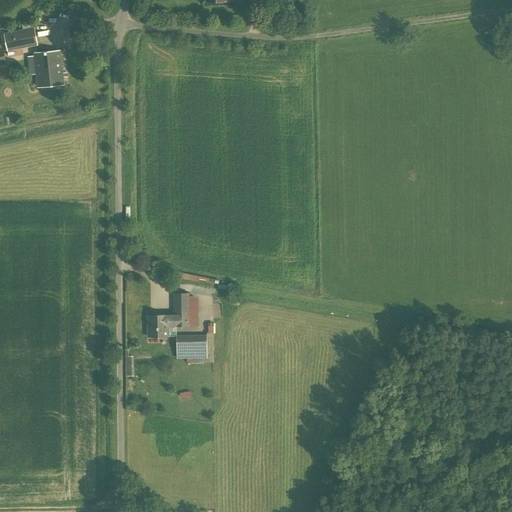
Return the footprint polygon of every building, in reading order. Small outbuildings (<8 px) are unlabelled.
[(34,29),(5,34),(8,50),(37,44),(34,29)] [(60,51),(35,53),(39,87),(63,85),(60,51)] [(6,67),(0,68),(0,69),(2,79),(9,78),(6,67)] [(175,325),(175,326),(198,326),(198,305),(189,305),(189,293),(174,293),(175,317),(175,325)] [(175,325),(175,317),(168,317),(168,315),(148,315),(149,337),(168,337),(168,325),(175,325)] [(207,335),(177,336),(177,358),(207,357),(207,335)]
